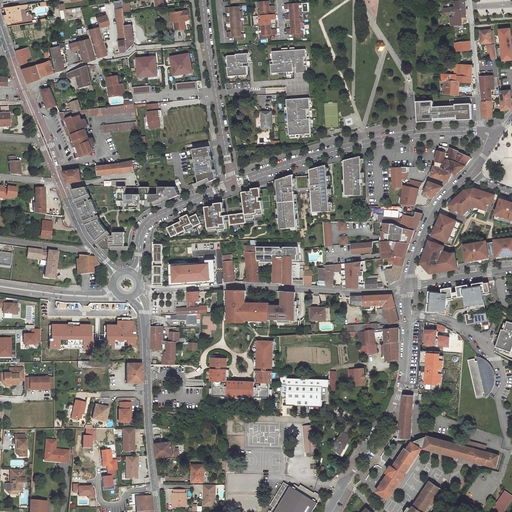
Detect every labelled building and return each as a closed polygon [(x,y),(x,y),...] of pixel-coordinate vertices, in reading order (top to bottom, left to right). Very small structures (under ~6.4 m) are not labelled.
[(465,9),(465,0),(455,1),(455,7),(450,7),(444,8),(444,13),(453,12),(455,12),(455,10),(465,9)] [(275,10),(274,5),(270,6),(268,6),(267,1),(258,1),(258,6),(261,6),(261,12),(259,13),(259,15),(261,15),(268,14),(268,11),(275,10)] [(299,8),(298,3),(285,4),(285,10),(290,9),(292,9),(293,14),(299,13),(302,13),(301,8),(299,8)] [(5,23),(21,20),(20,9),(19,5),(4,8),(6,14),(3,15),(5,23)] [(240,11),(239,6),(225,7),(226,12),(230,12),(232,11),(233,17),(240,16),(242,16),(242,11),(240,11)] [(116,8),(119,33),(119,39),(126,37),(125,26),(123,7),(116,8)] [(453,12),(453,17),(450,17),(451,27),(462,26),(462,25),(466,24),(466,16),(465,9),(455,10),(455,12),(453,12)] [(173,13),(175,23),(176,30),(186,29),(185,21),(190,20),(189,11),(173,13)] [(290,14),(285,14),(286,19),(291,19),(293,19),(294,24),(302,23),(302,18),(300,18),(299,13),(293,14),(290,14)] [(260,25),(269,24),(269,20),(271,19),(275,19),(275,14),(268,14),(261,15),(262,20),(259,20),(260,25)] [(96,17),(99,27),(108,24),(106,15),(96,17)] [(240,21),(240,16),(233,17),(231,17),(226,17),(226,22),(231,22),(233,21),(234,26),(243,26),(243,21),(240,21)] [(303,28),(302,23),(294,24),(294,29),(292,29),(286,29),(287,34),(294,34),(294,37),(304,37),(303,35),(301,35),(300,28),(303,28)] [(269,34),(276,34),(276,29),(271,29),(269,30),(269,24),(260,25),(260,30),(262,30),(263,36),(261,37),(261,39),(270,38),(269,34)] [(134,44),(132,25),(125,26),(126,37),(119,39),(118,40),(119,53),(128,52),(134,44)] [(234,37),(235,40),(244,39),(244,38),(242,38),(241,31),(243,31),(243,26),(234,26),(234,32),(232,32),(227,32),(228,37),(234,37)] [(105,54),(98,27),(89,29),(97,57),(105,54)] [(510,28),(499,29),(503,61),(511,59),(511,48),(507,49),(506,40),(511,39),(510,28)] [(491,31),(491,30),(481,31),(482,44),(487,43),(492,43),(491,31)] [(88,39),(77,42),(82,62),(94,58),(88,39)] [(471,50),(470,41),(460,42),(455,43),(456,52),(471,50)] [(383,43),(379,43),(377,47),(379,51),(384,51),(386,47),(383,43)] [(492,43),(487,43),(488,52),(490,52),(491,60),(497,59),(495,43),(492,43)] [(31,57),(28,47),(19,50),(18,44),(13,45),(20,64),(26,62),(25,58),(31,57)] [(64,47),(64,44),(59,45),(59,46),(49,48),(55,71),(64,69),(63,63),(66,63),(64,55),(61,56),(59,47),(64,47)] [(307,49),(273,52),(274,61),(275,64),(272,64),(272,73),(297,71),(297,73),(308,73),(307,49)] [(194,73),(191,53),(170,56),(174,76),(194,73)] [(237,55),(228,56),(229,67),(228,67),(229,76),(248,75),(248,66),(249,66),(249,63),(250,63),(249,53),(237,54),(237,55)] [(166,69),(165,56),(151,58),(152,60),(153,71),(166,69)] [(35,64),(36,65),(39,77),(52,73),(48,60),(35,64)] [(39,77),(36,65),(21,69),(27,83),(40,78),(39,77)] [(472,77),(473,66),(459,65),(458,75),(457,75),(457,76),(472,77)] [(77,77),(79,88),(89,86),(91,92),(94,91),(92,85),(88,66),(76,71),(77,77)] [(442,81),(472,83),(472,77),(457,76),(457,75),(454,75),(442,74),(442,81)] [(493,76),(480,78),(481,90),(491,89),(494,89),(493,76)] [(110,86),(112,98),(121,96),(120,86),(118,77),(107,79),(108,87),(110,86)] [(459,96),(459,95),(460,82),(442,81),(440,81),(441,94),(459,96)] [(51,87),(42,90),(48,109),(58,106),(51,87)] [(481,90),(482,103),(492,102),(491,89),(481,90)] [(511,107),(510,91),(501,92),(502,110),(511,108),(511,107)] [(310,98),(287,99),(290,135),(311,134),(310,109),(311,109),(310,98)] [(82,110),(78,100),(70,103),(74,111),(78,111),(79,111),(79,110),(82,110)] [(433,101),(416,101),(417,122),(441,121),(441,106),(433,107),(433,101)] [(482,103),(483,118),(493,118),(492,102),(482,103)] [(338,103),(326,103),(327,128),(339,127),(338,103)] [(455,105),(441,106),(441,121),(472,119),(471,103),(455,104),(455,105)] [(88,116),(136,112),(135,105),(134,105),(125,106),(87,109),(87,112),(88,116)] [(158,106),(148,107),(150,128),(160,126),(159,119),(158,116),(162,116),(161,110),(158,110),(158,106)] [(0,133),(9,135),(8,114),(7,107),(0,107),(1,114),(0,114),(0,133)] [(89,139),(85,128),(88,126),(86,119),(82,121),(79,113),(78,111),(74,111),(60,113),(78,158),(94,152),(92,146),(95,145),(93,138),(89,139)] [(273,129),(272,111),(262,112),(262,129),(273,129)] [(102,133),(139,129),(138,122),(101,125),(102,133)] [(210,146),(194,149),(195,159),(197,159),(198,162),(196,163),(199,182),(210,178),(211,181),(217,179),(215,169),(214,170),(212,160),(213,160),(213,156),(212,156),(210,146)] [(446,154),(447,151),(447,150),(447,147),(439,146),(436,161),(441,163),(440,167),(444,169),(453,173),(456,175),(465,166),(454,160),(456,157),(449,154),(449,155),(448,160),(445,159),(446,154)] [(470,158),(458,153),(459,151),(450,148),(449,154),(456,157),(454,160),(465,166),(467,165),(470,158)] [(361,156),(345,160),(346,195),(363,195),(362,184),(362,179),(361,156)] [(125,162),(126,173),(135,172),(134,161),(125,162)] [(9,162),(10,174),(20,175),(20,174),(19,162),(15,162),(9,162)] [(126,173),(125,162),(116,164),(97,166),(98,176),(126,173)] [(293,175),(277,180),(277,183),(276,184),(276,185),(276,186),(277,187),(280,228),(297,227),(294,189),(312,188),(313,212),(330,211),(327,165),(310,170),(311,176),(293,177),(293,175)] [(434,166),(434,167),(432,176),(448,182),(453,173),(444,169),(440,167),(434,166)] [(408,167),(393,168),(394,187),(403,187),(402,179),(407,178),(407,172),(408,172),(408,167)] [(68,183),(82,181),(80,169),(63,172),(68,183)] [(415,204),(419,188),(423,183),(410,180),(410,183),(407,182),(406,186),(404,185),(403,189),(401,207),(415,207),(415,204)] [(429,182),(424,193),(430,196),(428,199),(431,200),(433,198),(443,187),(429,182)] [(86,186),(72,189),(76,199),(89,194),(86,186)] [(122,186),(118,186),(118,200),(122,200),(126,200),(126,203),(142,203),(142,200),(146,200),(150,200),(150,202),(154,202),(155,202),(169,196),(171,199),(180,195),(176,186),(159,186),(159,193),(149,193),(149,186),(140,186),(141,193),(126,194),(126,186),(122,186)] [(3,189),(2,198),(10,199),(10,196),(15,197),(16,188),(7,187),(7,189),(3,189)] [(33,203),(33,213),(44,214),(44,188),(35,189),(35,203),(33,203)] [(245,213),(229,215),(230,225),(246,223),(245,219),(255,218),(255,215),(263,214),(262,201),(260,201),(260,197),(269,196),(269,189),(242,192),(245,213)] [(448,210),(449,211),(454,213),(457,210),(467,220),(474,213),(484,216),(488,203),(492,204),(494,197),(474,190),(466,192),(448,208),(448,209),(448,210)] [(89,194),(76,199),(75,199),(76,203),(77,202),(86,199),(92,197),(90,193),(89,194)] [(86,199),(77,202),(85,220),(93,217),(92,215),(94,214),(88,201),(86,201),(86,199)] [(511,204),(500,200),(493,221),(511,226),(511,204)] [(188,214),(180,218),(181,221),(167,228),(171,237),(178,234),(179,236),(187,232),(185,229),(193,225),(193,227),(201,223),(200,221),(206,218),(208,230),(217,229),(217,230),(226,229),(224,216),(222,216),(221,213),(224,212),(223,205),(214,206),(205,207),(206,214),(198,217),(197,214),(189,217),(188,214)] [(416,212),(413,212),(413,213),(405,212),(405,215),(404,215),(402,220),(396,218),(384,217),(384,215),(378,214),(378,222),(384,222),(385,223),(393,223),(402,227),(414,230),(416,231),(423,214),(416,212)] [(93,217),(85,220),(84,221),(85,224),(86,224),(99,219),(100,218),(99,216),(99,215),(93,217)] [(443,215),(434,236),(453,245),(463,224),(443,215)] [(99,219),(86,224),(89,230),(97,240),(108,231),(101,223),(99,219)] [(42,221),(40,237),(49,238),(51,222),(42,221)] [(331,246),(330,222),(323,222),(325,247),(331,246)] [(382,228),(383,241),(390,240),(395,240),(410,243),(414,230),(402,227),(393,223),(385,223),(384,222),(384,228),(382,228)] [(109,235),(99,243),(104,249),(112,249),(112,246),(129,246),(128,243),(129,241),(129,238),(129,236),(130,235),(130,233),(131,231),(131,230),(128,229),(126,233),(124,233),(124,232),(114,232),(114,235),(109,235)] [(108,231),(97,240),(96,241),(98,244),(99,243),(109,235),(111,233),(110,232),(109,231),(108,231)] [(464,245),(467,267),(490,263),(489,255),(496,254),(497,262),(511,260),(511,238),(495,240),(495,242),(487,243),(486,241),(464,245)] [(395,240),(390,240),(383,241),(382,241),(383,249),(380,249),(381,259),(383,259),(394,257),(394,256),(396,257),(396,256),(405,258),(410,243),(395,240)] [(438,243),(431,240),(423,263),(431,272),(459,267),(458,260),(456,261),(455,253),(451,254),(443,251),(444,247),(438,244),(438,243)] [(161,242),(153,242),(153,244),(155,244),(155,248),(153,248),(153,266),(155,266),(155,269),(153,269),(152,280),(154,280),(155,283),(153,283),(153,285),(161,285),(161,284),(163,284),(163,244),(161,244),(161,242)] [(373,242),(359,243),(359,252),(373,250),(373,242)] [(248,246),(245,246),(247,266),(248,279),(244,278),(244,281),(260,282),(258,262),(257,253),(258,253),(258,246),(257,246),(248,246)] [(293,285),(293,280),(293,265),(291,265),(291,261),(293,261),(300,261),(298,247),(285,247),(285,252),(281,252),(281,247),(258,246),(258,253),(257,253),(258,262),(261,262),(266,262),(271,262),(276,262),(276,265),(275,265),(275,283),(293,285)] [(28,248),(26,258),(40,260),(40,259),(46,260),(44,277),(54,278),(57,252),(48,251),(47,253),(41,252),(41,250),(28,248)] [(0,263),(9,265),(11,253),(0,251),(0,263)] [(79,258),(80,274),(92,273),(91,265),(97,264),(93,257),(78,255),(79,258)] [(235,281),(232,255),(223,256),(224,262),(226,281),(235,281)] [(394,257),(392,263),(394,263),(403,265),(405,258),(396,256),(396,257),(394,256),(394,257)] [(170,285),(216,282),(215,262),(215,259),(206,260),(206,263),(168,265),(170,285)] [(362,261),(342,264),(342,271),(343,287),(360,288),(361,282),(361,276),(359,276),(359,271),(361,271),(362,261)] [(393,269),(386,269),(386,270),(385,271),(385,273),(387,273),(389,285),(400,279),(403,265),(394,263),(393,269)] [(319,269),(320,281),(326,281),(326,287),(334,287),(334,272),(342,271),(342,264),(333,265),(325,266),(325,268),(319,269)] [(313,282),(314,270),(308,270),(305,270),(304,280),(304,285),(312,286),(312,282),(313,282)] [(378,283),(378,275),(366,276),(365,288),(382,287),(382,283),(378,283)] [(459,297),(465,296),(468,314),(465,315),(467,325),(479,323),(479,322),(481,322),(482,327),(490,326),(488,316),(486,316),(483,294),(490,292),(489,283),(484,284),(484,283),(473,285),(473,287),(468,288),(468,285),(457,287),(459,297)] [(442,293),(429,292),(427,312),(436,313),(436,311),(440,312),(440,314),(447,315),(448,299),(453,298),(452,288),(442,290),(442,293)] [(246,291),(231,291),(230,322),(246,322),(246,321),(270,321),(270,319),(270,306),(270,303),(246,303),(246,291)] [(191,301),(200,300),(200,292),(188,292),(188,301),(191,301)] [(283,306),(270,306),(270,319),(276,320),(279,320),(279,322),(279,323),(284,323),(292,323),(292,321),(297,321),(297,314),(297,306),(295,306),(295,293),(289,292),(282,292),(282,304),(283,304),(283,306)] [(497,304),(496,299),(495,294),(489,294),(484,295),(486,304),(497,304)] [(363,306),(384,305),(384,309),(396,307),(393,295),(362,296),(363,305),(363,306)] [(351,296),(351,304),(363,305),(362,296),(351,296)] [(3,300),(0,299),(0,307),(3,308),(3,313),(12,313),(12,314),(17,314),(17,304),(3,303),(3,300)] [(384,313),(385,319),(388,318),(389,324),(399,322),(396,307),(384,309),(377,309),(378,312),(378,313),(384,313)] [(326,320),(326,309),(318,309),(318,308),(311,308),(311,320),(326,320)] [(185,315),(178,315),(172,315),(172,320),(188,320),(188,324),(197,324),(197,316),(185,316),(185,315)] [(511,322),(506,321),(503,329),(501,329),(495,347),(511,353),(511,350),(511,322)] [(116,326),(51,326),(51,333),(49,333),(49,349),(92,349),(92,340),(104,340),(104,351),(134,351),(134,332),(132,332),(132,322),(116,322),(116,326)] [(367,324),(345,325),(345,333),(351,332),(356,332),(357,332),(366,331),(368,331),(367,324)] [(162,341),(162,337),(164,337),(164,327),(152,327),(152,341),(162,341)] [(361,346),(361,353),(377,351),(376,344),(374,345),(374,337),(378,336),(384,336),(387,335),(389,361),(398,360),(399,347),(399,328),(378,330),(372,330),(368,331),(366,331),(367,345),(361,346)] [(31,335),(23,335),(23,345),(34,345),(34,344),(40,344),(40,330),(31,330),(31,335)] [(437,330),(426,330),(425,344),(438,345),(439,339),(436,339),(438,330),(437,330)] [(357,332),(359,346),(361,346),(367,345),(366,331),(357,332)] [(180,342),(180,333),(170,333),(170,342),(176,342),(180,342)] [(11,338),(0,338),(0,357),(11,358),(11,338)] [(170,342),(168,341),(168,357),(163,357),(163,365),(175,365),(175,359),(176,359),(176,342),(170,342)] [(212,358),(211,366),(218,366),(217,369),(211,369),(211,380),(213,380),(213,396),(270,398),(270,383),(272,383),(273,371),(267,371),(267,368),(273,368),(274,341),(258,341),(257,367),(263,368),(263,371),(257,371),(257,382),(262,382),(262,387),(262,390),(254,389),(254,387),(255,382),(229,381),(228,386),(228,389),(221,388),(221,386),(221,381),(227,381),(227,370),(221,369),(221,366),(227,366),(228,358),(212,358)] [(440,352),(421,351),(420,366),(424,367),(424,371),(419,370),(418,389),(430,390),(441,390),(443,356),(439,356),(440,352)] [(468,361),(476,398),(483,396),(483,394),(485,393),(486,398),(492,391),(493,388),(495,383),(494,373),(493,370),(492,367),(486,369),(484,360),(479,356),(476,357),(477,362),(475,362),(475,359),(468,361)] [(126,365),(126,383),(142,383),(142,364),(126,365)] [(24,376),(24,368),(10,368),(10,373),(4,373),(4,381),(6,384),(11,384),(12,384),(17,384),(18,383),(18,376),(24,376)] [(365,374),(365,368),(356,369),(357,373),(357,379),(358,386),(366,385),(365,378),(366,378),(366,374),(365,374)] [(4,381),(4,373),(1,373),(1,381),(5,385),(10,385),(12,384),(11,384),(6,384),(4,381)] [(53,389),(53,377),(24,378),(24,389),(53,389)] [(294,405),(322,406),(323,386),(281,384),(282,415),(294,416),(294,405)] [(399,437),(410,438),(412,412),(414,395),(403,394),(402,411),(399,437)] [(83,412),(85,403),(75,400),(71,417),(75,417),(79,419),(81,411),(83,412)] [(121,403),(121,410),(119,410),(120,422),(130,422),(130,421),(130,411),(132,411),(132,403),(121,403)] [(95,405),(92,419),(100,421),(100,419),(104,420),(106,413),(107,409),(100,407),(100,406),(95,405)] [(428,416),(421,415),(419,432),(426,433),(428,416)] [(432,433),(434,420),(428,419),(426,432),(432,433)] [(317,451),(315,425),(304,426),(306,452),(317,451)] [(134,428),(123,428),(123,444),(126,444),(127,451),(134,451),(134,428)] [(340,454),(351,436),(347,434),(343,432),(333,449),(340,454)] [(25,435),(15,435),(15,444),(16,444),(17,444),(17,449),(19,449),(19,454),(27,454),(26,440),(25,440),(25,435)] [(388,499),(422,449),(423,449),(425,449),(447,455),(446,459),(447,464),(452,461),(457,463),(458,458),(483,464),(484,460),(495,463),(494,467),(496,468),(499,455),(486,451),(483,451),(481,444),(460,439),(456,443),(454,443),(449,441),(428,436),(425,437),(413,442),(412,442),(407,449),(405,448),(393,467),(391,465),(387,472),(388,473),(376,491),(388,499)] [(55,440),(46,440),(45,454),(48,454),(48,459),(68,461),(69,450),(61,450),(61,452),(55,451),(55,440)] [(173,444),(172,442),(155,443),(157,458),(174,455),(173,449),(175,449),(175,444),(173,444)] [(48,454),(45,454),(44,460),(68,462),(68,461),(48,459),(48,454)] [(125,457),(125,479),(138,479),(138,457),(125,457)] [(232,458),(232,468),(226,468),(226,471),(234,471),(234,458),(232,458)] [(204,475),(204,465),(192,465),(192,476),(193,476),(193,482),(206,482),(206,475),(204,475)] [(5,491),(9,494),(9,493),(12,491),(19,491),(21,491),(21,487),(24,487),(24,486),(25,486),(25,478),(23,478),(23,470),(10,469),(10,479),(12,481),(12,484),(5,484),(5,491)] [(429,511),(444,491),(430,481),(411,509),(409,507),(405,511),(429,511)] [(312,511),(318,502),(321,497),(301,485),(300,487),(295,484),(293,487),(284,482),(271,505),(274,507),(271,511),(269,510),(268,511),(312,511)] [(216,485),(205,484),(204,505),(215,506),(216,485)] [(174,493),(173,493),(173,506),(186,506),(186,493),(185,493),(185,489),(174,489),(174,493)] [(499,511),(503,511),(511,499),(511,495),(505,491),(493,508),(499,511)] [(153,511),(151,496),(135,497),(136,511),(153,511)] [(46,511),(47,501),(30,500),(29,511),(46,511)]
